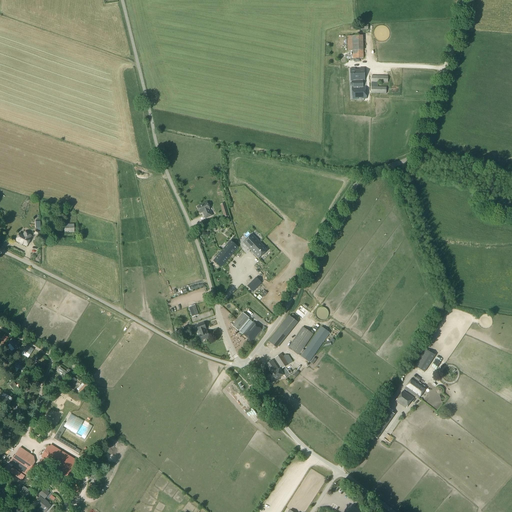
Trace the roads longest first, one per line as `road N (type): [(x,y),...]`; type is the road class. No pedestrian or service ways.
road 1 (unclassified): [(242,365),(282,314),(356,183),(415,154),(462,0)]
road 2 (unclassified): [(242,365),(156,145),(121,0)]
road 3 (unclassified): [(242,365),(180,345),(11,255)]
road 4 (unclassified): [(338,470),(295,438),(242,365)]
road 5 (track): [(22,430),(50,359),(0,329)]
road 6 (unknown): [(227,363),(312,458)]
